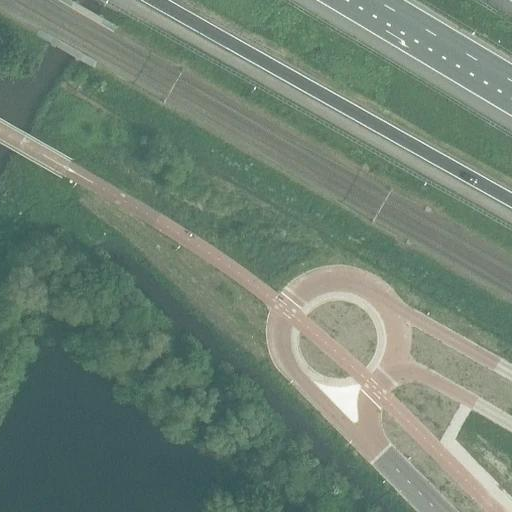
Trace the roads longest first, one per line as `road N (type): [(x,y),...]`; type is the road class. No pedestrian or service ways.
road 1 (motorway): [(152,0),(511,201)]
road 2 (unclassified): [(374,449),(368,400),(395,359),(393,308),(362,282),(330,277),(300,286),(281,308)]
road 3 (unclassified): [(281,308),(276,342),(284,368),(374,449)]
road 4 (motorway): [(374,0),(511,82)]
